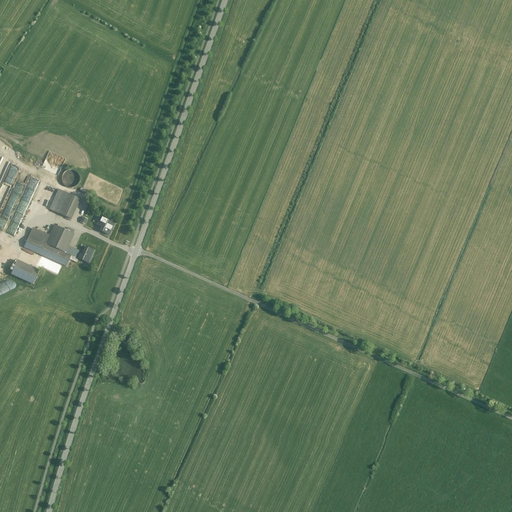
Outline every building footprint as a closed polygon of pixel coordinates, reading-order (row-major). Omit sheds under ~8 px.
[(71,170),(69,170),(68,170),(66,171),(65,172),(64,173),(63,174),(62,175),(62,176),(62,177),(62,178),(62,179),(62,180),(62,181),(62,182),(63,183),(63,184),(64,185),(64,186),(65,186),(66,187),(67,187),(68,188),(70,188),(71,188),(72,188),(73,188),(74,187),(76,187),(77,186),(77,185),(78,185),(78,184),(79,183),(79,182),(79,181),(80,180),(80,179),(80,178),(80,177),(79,176),(79,175),(78,174),(77,173),(77,172),(76,172),(75,171),(74,170),(72,170),(71,170)] [(80,199),(58,189),(49,209),(71,219),(80,199)] [(114,224),(107,220),(107,219),(105,218),(102,224),(104,225),(100,231),(109,235),(114,224)] [(66,231),(54,225),(49,236),(46,242),(45,244),(65,253),(68,247),(74,234),(73,234),(74,231),(68,228),(66,231)] [(49,236),(32,228),(29,235),(46,242),(49,236)] [(46,242),(29,235),(23,248),(63,266),(66,267),(69,259),(71,256),(65,253),(45,244),(46,242)] [(74,249),(68,247),(65,253),(71,256),(73,251),(74,249)] [(86,247),(82,255),(73,251),(71,256),(69,259),(77,263),(78,259),(88,264),(94,251),(86,247)] [(33,269),(17,261),(11,275),(27,282),(33,269)] [(39,271),(33,269),(27,282),(33,285),(39,271)]
